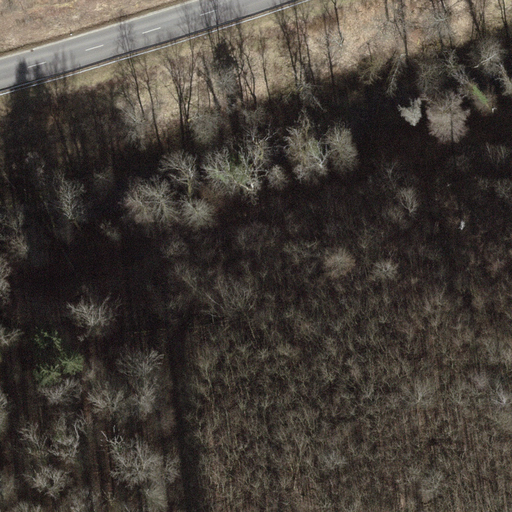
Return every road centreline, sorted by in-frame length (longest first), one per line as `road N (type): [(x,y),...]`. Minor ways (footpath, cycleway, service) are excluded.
road 1 (track): [(511,136),(181,243),(0,285)]
road 2 (tertiary): [(0,72),(249,0)]
